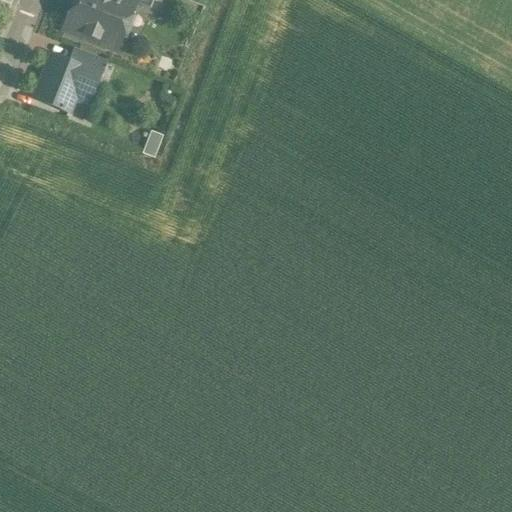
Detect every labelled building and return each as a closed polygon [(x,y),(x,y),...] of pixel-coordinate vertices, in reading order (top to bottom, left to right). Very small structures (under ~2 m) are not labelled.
[(128,0),(72,0),(67,15),(68,16),(62,32),(100,47),(104,36),(120,42),(135,5),(135,3),(128,0)] [(152,0),(128,0),(135,3),(135,5),(148,10),(152,0)] [(105,63),(74,51),(68,65),(99,79),(105,63)] [(68,66),(51,59),(34,101),(60,111),(60,112),(63,113),(63,112),(68,114),(76,93),(82,90),(93,94),(99,79),(68,65),(68,66)] [(83,118),(88,104),(76,99),(70,113),(83,118)] [(150,137),(143,155),(153,159),(160,141),(150,137)]
